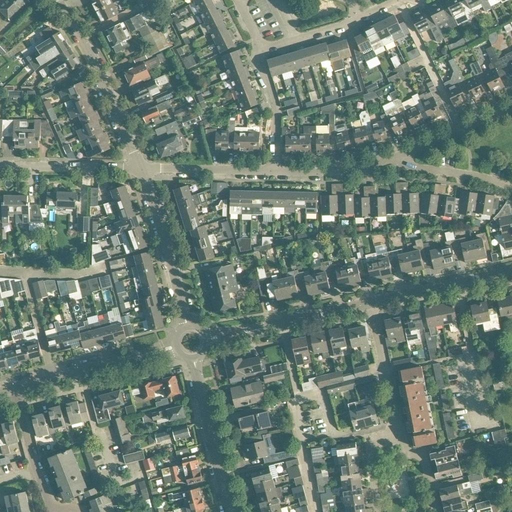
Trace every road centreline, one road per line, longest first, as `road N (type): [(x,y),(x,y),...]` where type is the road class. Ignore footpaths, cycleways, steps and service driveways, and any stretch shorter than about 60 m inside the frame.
road 1 (unclassified): [(57,0),(104,79),(140,168)]
road 2 (unclassified): [(207,339),(370,303)]
road 3 (residential): [(14,389),(173,346)]
road 4 (unclassified): [(140,168),(186,326)]
road 5 (unclassified): [(230,511),(193,360)]
road 6 (unclassified): [(370,303),(511,271)]
road 7 (unclassified): [(140,168),(0,165)]
road 8 (residential): [(140,168),(275,172)]
road 9 (residential): [(399,432),(370,303)]
road 10 (residential): [(54,511),(14,389)]
road 11 (residential): [(395,157),(511,106)]
road 12 (residential): [(275,172),(276,111),(255,51)]
road 13 (residential): [(275,172),(345,170),(395,157)]
road 14 (residential): [(511,189),(395,157)]
